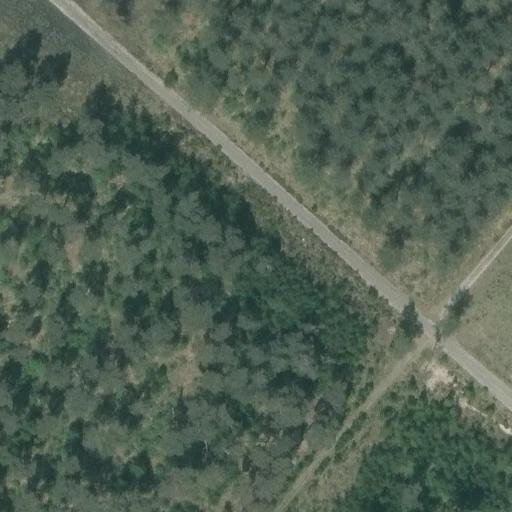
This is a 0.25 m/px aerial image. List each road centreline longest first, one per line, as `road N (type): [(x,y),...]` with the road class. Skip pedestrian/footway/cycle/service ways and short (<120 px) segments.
road 1 (track): [(43,0),(511,420)]
road 2 (track): [(281,511),(511,236)]
